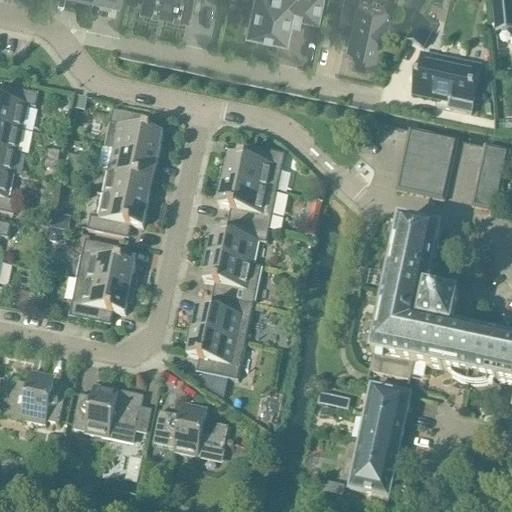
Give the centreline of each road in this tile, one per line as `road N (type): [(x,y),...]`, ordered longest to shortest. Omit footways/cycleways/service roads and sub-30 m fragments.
road 1 (residential): [(202,110),(152,341),(120,357),(0,333)]
road 2 (residential): [(60,41),(98,40),(376,99)]
road 3 (residential): [(508,240),(371,203),(320,162)]
road 4 (residential): [(202,110),(100,83),(60,41)]
road 5 (residential): [(320,162),(270,124),(202,110)]
road 6 (residential): [(430,492),(446,428),(511,440)]
